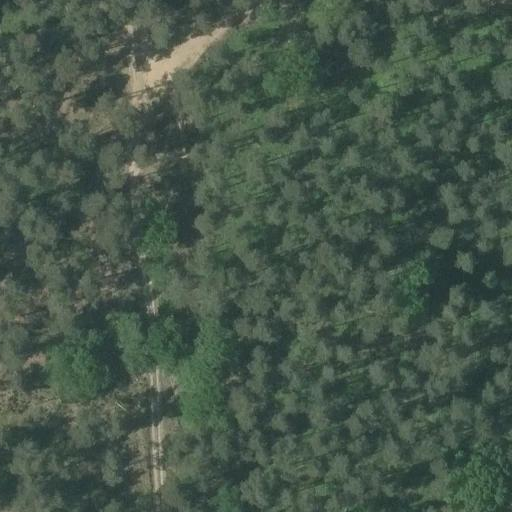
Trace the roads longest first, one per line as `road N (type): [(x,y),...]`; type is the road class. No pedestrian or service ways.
road 1 (track): [(152,511),(148,169),(135,86)]
road 2 (track): [(135,86),(268,0)]
